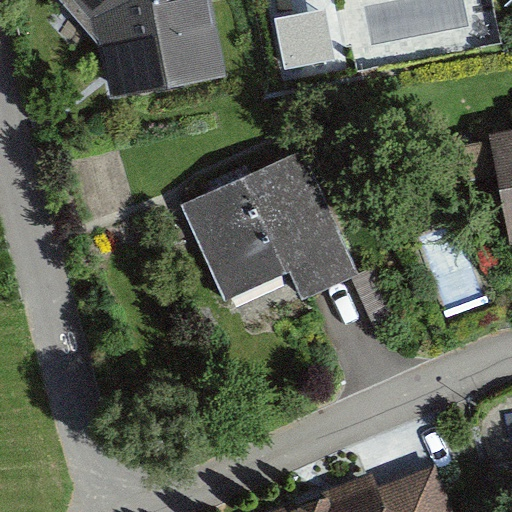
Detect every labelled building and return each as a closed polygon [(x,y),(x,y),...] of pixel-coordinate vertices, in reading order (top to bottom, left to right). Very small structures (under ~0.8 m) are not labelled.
[(56,0),(104,52),(113,104),(227,86),(210,0),(56,0)] [(328,17),(278,27),(288,75),(338,66),(328,17)] [(511,138),(466,147),(476,204),(511,197),(511,204),(511,138)] [(310,159),(188,213),(229,304),(295,275),(310,310),(366,285),(310,159)] [(462,511),(441,455),(386,475),(380,459),(237,511),(462,511)]
